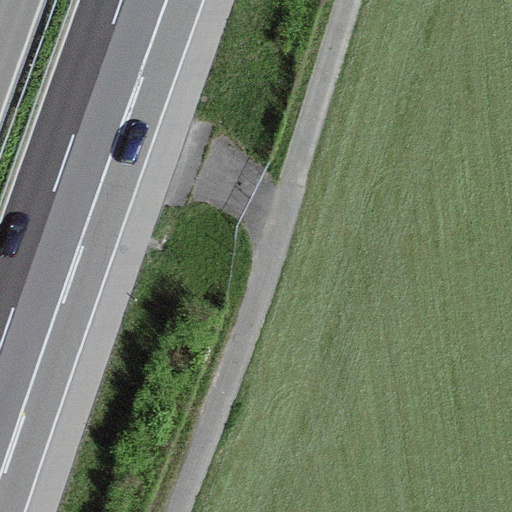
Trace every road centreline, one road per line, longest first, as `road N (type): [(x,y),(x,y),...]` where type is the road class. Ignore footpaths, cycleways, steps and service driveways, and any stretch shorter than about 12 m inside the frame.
road 1 (track): [(178,511),(257,304),(349,0)]
road 2 (motorway): [(0,347),(121,0)]
